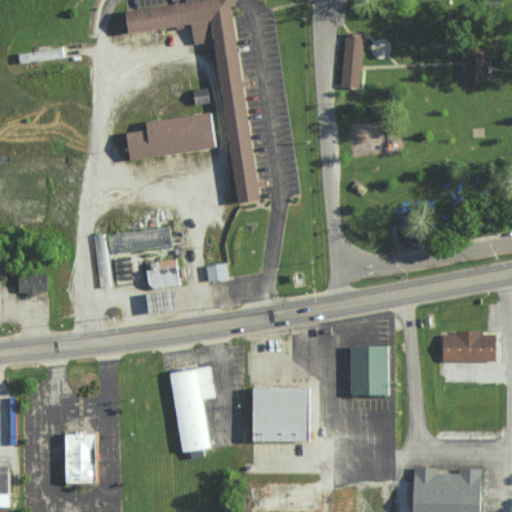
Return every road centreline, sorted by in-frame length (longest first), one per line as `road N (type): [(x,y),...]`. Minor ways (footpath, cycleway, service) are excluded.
road 1 (secondary): [(0,347),(172,330),(511,271)]
road 2 (residential): [(326,0),(334,246),(364,269),(511,240)]
road 3 (residential): [(510,272),(509,511)]
